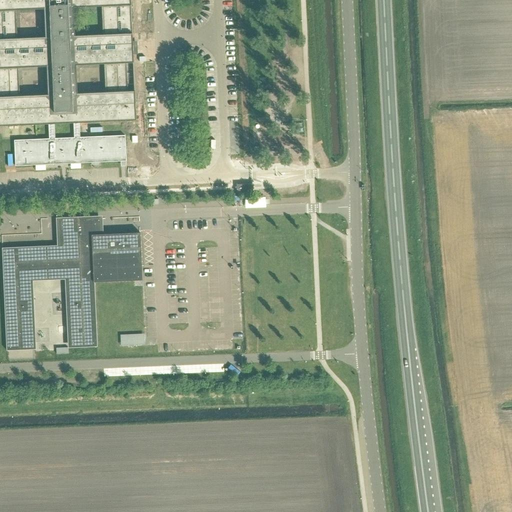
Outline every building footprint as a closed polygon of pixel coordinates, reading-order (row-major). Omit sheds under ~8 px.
[(0,0),(0,126),(20,126),(48,124),(49,139),(14,141),(15,167),(127,162),(125,136),(80,138),(79,123),(136,121),(135,91),(127,91),(126,62),(133,62),(132,34),(130,0),(0,0)] [(252,184),(236,184),(236,193),(252,192),(252,184)] [(267,207),(267,197),(247,198),(247,208),(267,207)] [(142,281),(140,234),(100,235),(99,219),(81,220),(80,218),(58,219),(60,246),(3,249),(7,351),(32,350),(29,278),(68,276),(72,348),(97,347),(95,283),(142,281)] [(255,249),(244,250),(246,291),(257,290),(255,249)] [(144,334),(120,335),(121,345),(145,345),(144,334)]
